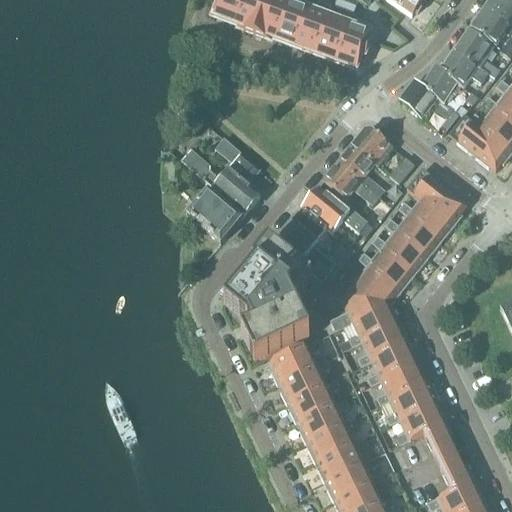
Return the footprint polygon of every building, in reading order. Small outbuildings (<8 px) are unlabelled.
[(213,19),(234,27),(244,0),(216,0),(215,4),(218,5),(213,19)] [(242,33),(253,37),(267,0),(244,0),(234,27),(243,30),(242,33)] [(266,39),(275,42),(290,0),(267,0),(253,37),(265,42),(266,39)] [(302,0),(290,0),(275,42),(295,50),(312,4),(302,0)] [(371,0),(360,0),(359,2),(366,9),(373,1),(371,0)] [(425,0),(386,0),(386,1),(412,20),(414,16),(418,16),(420,12),(419,9),(425,0)] [(511,2),(509,0),(493,0),(485,12),(511,31),(511,2)] [(312,4),(295,50),(315,58),(333,11),(332,11),(328,20),(310,13),(313,4),(312,4)] [(315,58),(335,65),(353,19),(333,11),(315,58)] [(511,33),(511,31),(485,12),(471,32),(495,50),(504,36),(508,39),(511,33)] [(353,19),(335,65),(357,73),(362,59),(365,60),(371,44),(368,43),(371,36),(350,28),(354,19),(353,19)] [(469,35),(455,56),(479,73),(482,75),(483,75),(485,72),(481,69),(493,52),(469,35)] [(438,74),(461,90),(463,92),(465,88),(471,80),(475,83),(482,75),(479,73),(455,56),(450,63),(445,64),(438,74)] [(425,79),(418,89),(443,107),(451,95),(454,98),(461,90),(438,74),(436,72),(431,78),(430,78),(426,80),(425,79)] [(496,91),(505,99),(511,104),(511,89),(510,92),(501,84),(496,91)] [(443,107),(418,89),(415,86),(409,93),(404,94),(400,98),(400,105),(399,106),(421,123),(431,110),(446,122),(440,130),(446,135),(458,119),(459,118),(455,115),(452,113),(452,114),(443,107)] [(482,108),(492,115),(511,131),(511,104),(505,99),(497,109),(488,101),(482,108)] [(446,109),(452,113),(455,115),(460,109),(451,102),(446,109)] [(467,114),(460,109),(455,115),(459,118),(458,119),(462,121),(467,114)] [(474,118),(469,124),(479,132),(478,132),(511,159),(511,157),(511,131),(492,115),(484,125),(474,118)] [(479,132),(469,124),(464,120),(448,140),(488,172),(489,171),(495,175),(501,168),(503,169),(511,159),(478,132),(479,132)] [(365,134),(351,151),(374,169),(377,172),(393,152),(369,133),(365,134)] [(232,168),(228,173),(219,183),(209,175),(210,171),(190,154),(181,166),(202,184),(243,220),(260,200),(247,189),(259,174),(223,143),(214,153),(232,168)] [(351,151),(337,169),(378,203),(384,196),(365,180),(374,169),(351,151)] [(405,162),(389,181),(398,188),(414,169),(405,162)] [(378,203),(337,169),(322,187),(345,205),(353,194),(372,210),(378,203)] [(406,194),(420,205),(421,204),(454,230),(469,211),(422,173),(406,194)] [(301,213),(332,237),(342,225),(358,238),(367,227),(351,214),(348,217),(318,192),(301,213)] [(187,219),(220,248),(241,223),(208,194),(187,219)] [(398,214),(407,221),(440,247),(454,230),(421,204),(420,205),(413,214),(404,207),(398,214)] [(301,213),(288,229),(313,250),(326,233),(301,213)] [(385,231),(394,238),(427,264),(440,247),(407,221),(399,231),(390,224),(385,231)] [(274,246),(299,266),(313,250),(288,229),(274,246)] [(371,247),(381,255),(413,281),(427,264),(394,238),(386,248),(377,241),(371,247)] [(288,299),(290,297),(295,302),(311,282),(268,246),(251,266),(256,270),(223,309),(247,328),(249,328),(252,335),(240,341),(254,369),(309,343),(288,299)] [(328,262),(340,273),(355,256),(342,246),(328,262)] [(358,264),(367,272),(400,298),(413,281),(381,255),(373,265),(363,257),(358,264)] [(310,276),(320,284),(329,274),(319,266),(310,276)] [(335,336),(353,327),(391,309),(400,298),(367,272),(343,306),(348,316),(329,325),(335,336)] [(511,306),(499,313),(511,338),(511,306)] [(352,352),(363,347),(400,329),(391,309),(353,327),(359,339),(348,344),(352,352)] [(361,371),(372,366),(410,348),(400,329),(363,347),(368,358),(357,363),(361,371)] [(267,369),(276,389),(316,370),(310,358),(321,353),(317,344),(267,369)] [(370,391),(381,386),(419,368),(410,348),(372,366),(377,378),(367,383),(370,391)] [(276,389),(286,408),(325,389),(320,378),(331,373),(327,365),(316,370),(276,389)] [(380,410),(391,405),(428,387),(419,368),(381,386),(387,397),(376,402),(380,410)] [(286,408),(295,428),(335,409),(329,397),(340,392),(336,384),(325,389),(286,408)] [(389,430),(400,425),(438,406),(428,387),(391,405),(396,417),(385,422),(389,430)] [(295,428),(304,447),(344,428),(338,417),(349,411),(345,403),(335,409),(295,428)] [(399,450),(423,438),(422,438),(447,426),(438,406),(400,425),(405,436),(395,441),(399,450)] [(304,447),(314,467),(353,448),(348,436),(359,431),(355,423),(344,428),(304,447)] [(422,438),(423,438),(434,461),(435,464),(437,467),(461,456),(460,452),(447,426),(422,438)] [(314,467),(323,486),(363,467),(357,456),(368,450),(364,443),(353,448),(314,467)] [(437,467),(451,496),(451,497),(475,485),(461,456),(437,467)] [(323,486),(332,506),(372,487),(366,475),(377,470),(373,462),(363,467),(323,486)] [(332,506),(335,511),(369,511),(381,506),(376,495),(387,489),(383,482),(372,487),(332,506)] [(439,511),(441,511),(469,511),(485,505),(475,485),(451,497),(451,496),(426,508),(428,511),(439,511)] [(369,511),(389,511),(396,509),(392,501),(381,506),(369,511)]
